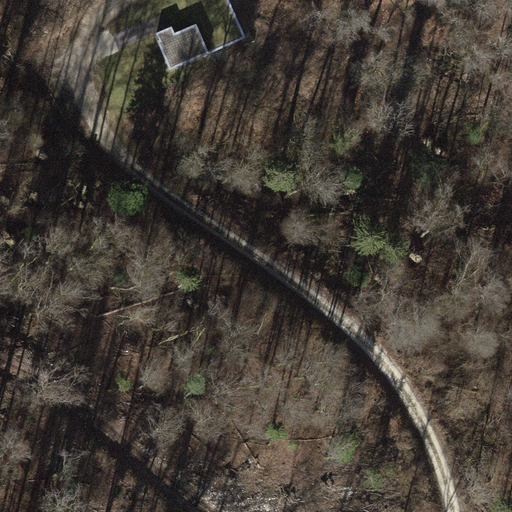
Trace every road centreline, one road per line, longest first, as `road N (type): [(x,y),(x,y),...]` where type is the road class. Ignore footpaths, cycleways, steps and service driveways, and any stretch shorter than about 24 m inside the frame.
road 1 (track): [(455,511),(445,464),(398,369),(317,292),(136,170),(99,131),(88,79),(99,30),(128,0)]
road 2 (track): [(211,511),(0,363)]
